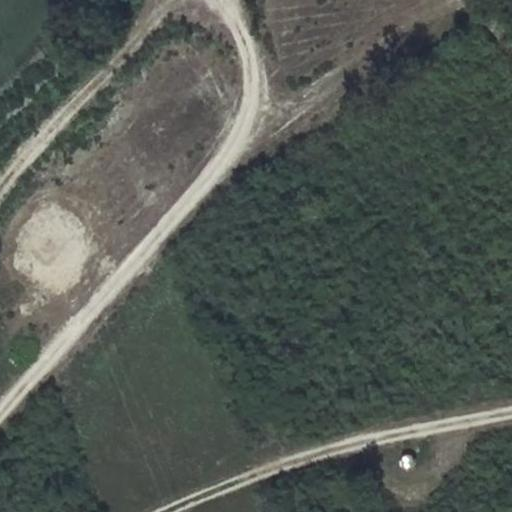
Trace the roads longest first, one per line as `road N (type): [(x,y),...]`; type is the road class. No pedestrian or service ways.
road 1 (track): [(0,422),(234,153),(254,65),(227,0)]
road 2 (track): [(170,511),(325,447),(511,414)]
road 3 (track): [(0,198),(175,0)]
